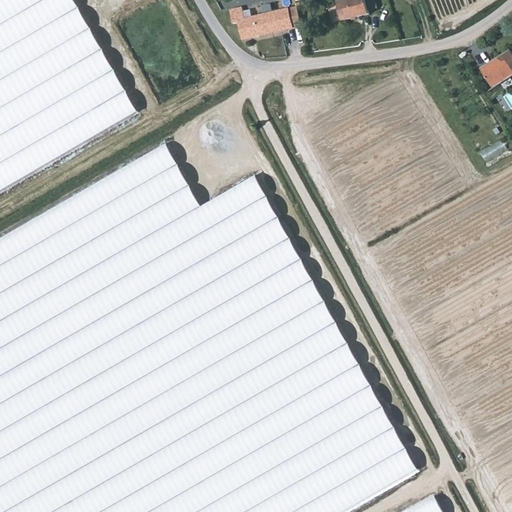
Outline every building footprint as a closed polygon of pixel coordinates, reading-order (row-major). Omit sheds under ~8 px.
[(0,0),(0,193),(141,114),(74,0),(0,0)] [(367,0),(350,0),(341,2),(344,21),(371,16),(367,0)] [(244,9),(231,12),(235,24),(241,23),(244,38),(296,28),(292,10),(256,17),(257,20),(247,22),(245,13),(244,9)] [(257,20),(256,17),(254,10),(245,13),(247,22),(257,20)] [(494,54),(495,57),(482,64),(491,81),(499,77),(503,82),(511,77),(508,72),(511,69),(511,46),(511,45),(494,54)] [(480,62),(482,64),(495,57),(494,54),(480,62)] [(204,206),(167,144),(0,238),(0,511),(346,511),(419,470),(256,175),(204,206)] [(449,511),(436,488),(394,511),(449,511)]
